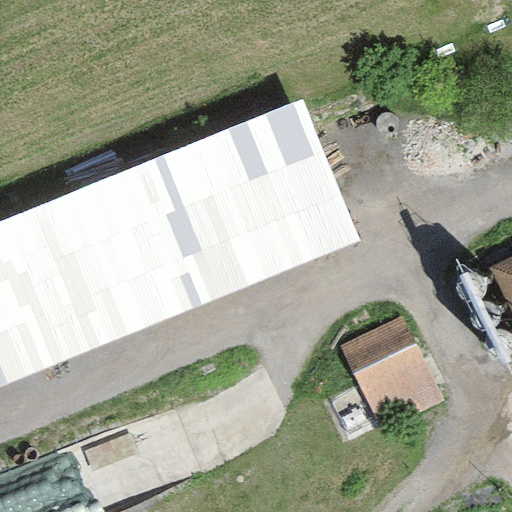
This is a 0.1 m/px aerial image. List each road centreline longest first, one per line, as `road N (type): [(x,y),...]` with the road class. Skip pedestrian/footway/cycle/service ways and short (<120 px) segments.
road 1 (track): [(0,405),(511,198)]
road 2 (track): [(414,241),(489,399),(403,511)]
